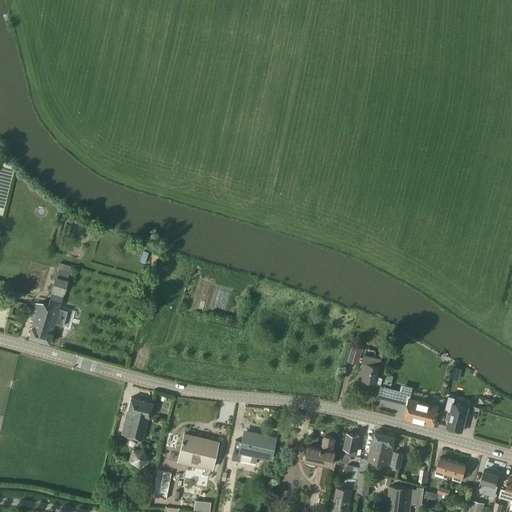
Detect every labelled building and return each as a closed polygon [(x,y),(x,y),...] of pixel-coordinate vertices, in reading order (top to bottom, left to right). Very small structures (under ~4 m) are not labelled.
[(58,269),(70,272),(71,266),(60,263),(58,269)] [(62,296),(63,292),(64,293),(70,272),(58,269),(56,276),(55,276),(53,282),(51,289),(54,290),(53,294),(62,296)] [(58,308),(62,296),(53,294),(49,308),(36,304),(31,320),(33,321),(28,337),(49,343),(54,323),(63,326),(67,311),(58,308)] [(364,354),(361,365),(366,366),(363,379),(381,384),(383,378),(377,376),(380,365),(379,365),(381,359),(386,360),(389,345),(380,343),(379,350),(381,350),(379,358),(364,354)] [(449,396),(445,409),(451,411),(447,427),(462,431),(468,407),(454,403),(455,397),(449,396)] [(121,434),(142,439),(148,416),(149,417),(153,403),(131,397),(121,434)] [(407,405),(404,418),(433,426),(438,407),(410,399),(409,399),(407,405)] [(235,440),(231,459),(236,461),(239,461),(239,459),(250,462),(252,454),(257,455),(265,457),(270,458),(275,438),(269,437),(261,435),(261,436),(243,432),(241,441),(235,440)] [(369,460),(389,464),(395,437),(375,432),(369,459),(369,460)] [(177,460),(211,468),(218,441),(184,433),(177,460)] [(347,433),(342,454),(355,456),(359,435),(347,433)] [(308,445),(305,458),(320,462),(315,482),(324,484),(328,463),(332,464),(335,451),(332,450),(335,437),(325,435),(322,448),(308,445)] [(132,448),(128,460),(138,467),(139,467),(147,460),(148,459),(144,448),(132,448)] [(394,450),(390,465),(399,467),(403,452),(394,450)] [(435,473),(443,475),(445,471),(449,473),(453,461),(440,457),(435,473)] [(466,465),(453,461),(449,473),(454,474),(453,478),(461,481),(462,477),(466,465)] [(347,464),(345,476),(356,478),(359,479),(360,472),(360,467),(347,464)] [(209,476),(211,468),(203,466),(201,474),(209,476)] [(484,470),(480,481),(488,484),(485,493),(495,496),(498,486),(496,485),(499,475),(484,470)] [(358,485),(357,493),(369,494),(371,473),(367,472),(360,472),(359,479),(358,485)] [(148,494),(153,474),(146,473),(141,493),(148,494)] [(501,489),(499,497),(511,500),(510,503),(511,504),(511,478),(509,478),(505,491),(501,489)] [(419,489),(389,486),(387,508),(389,510),(388,511),(407,511),(407,510),(410,508),(411,503),(418,504),(419,489)] [(332,511),(333,511),(348,511),(352,489),(336,487),(332,511)] [(472,500),(468,511),(482,511),(485,503),(472,500)] [(495,502),(492,511),(500,511),(502,504),(495,502)]
